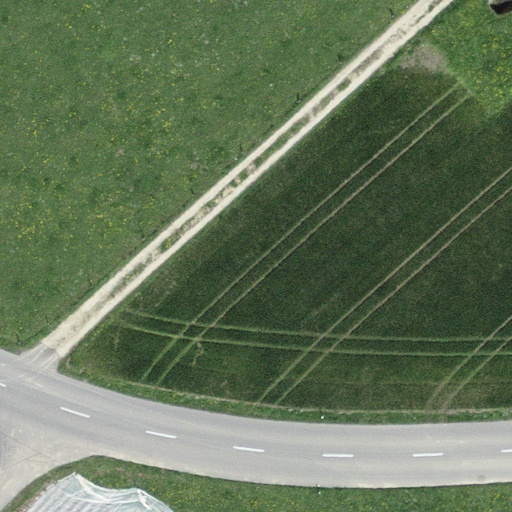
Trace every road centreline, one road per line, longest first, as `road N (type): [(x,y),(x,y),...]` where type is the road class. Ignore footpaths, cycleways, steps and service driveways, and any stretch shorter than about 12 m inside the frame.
road 1 (track): [(437,0),(7,386)]
road 2 (tertiary): [(511,451),(234,448),(73,414)]
